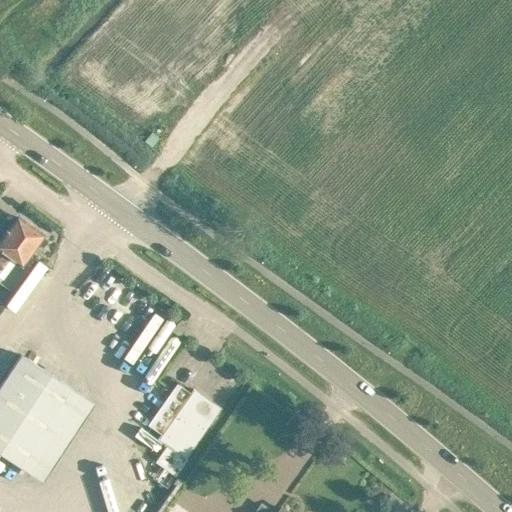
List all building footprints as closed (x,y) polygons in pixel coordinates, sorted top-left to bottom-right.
[(0,269),(10,256),(21,264),(31,251),(42,235),(17,217),(0,240),(0,269)] [(114,269),(96,288),(109,301),(128,282),(114,269)] [(185,329),(182,326),(177,323),(171,331),(180,337),(185,329)] [(0,385),(0,452),(42,481),(94,403),(20,355),(0,385)] [(193,387),(158,437),(185,457),(221,407),(193,387)] [(134,505),(139,497),(120,486),(115,495),(134,505)] [(399,497),(392,491),(381,504),(389,510),(399,497)]
